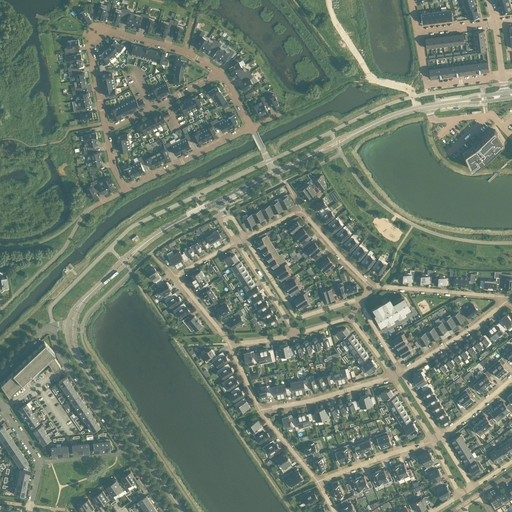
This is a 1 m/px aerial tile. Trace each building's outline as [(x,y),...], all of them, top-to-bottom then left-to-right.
[(105,13),(108,13),(111,4),(108,3),(107,5),(101,4),(100,7),(98,11),(99,12),(98,17),(103,19),(105,13)] [(511,4),(499,7),(501,13),(506,12),(505,11),(511,9),(511,4),(511,3),(510,4),(511,4)] [(475,6),(466,9),(468,14),(477,11),(478,11),(477,6),(475,6)] [(91,19),(85,9),(84,8),(79,11),(80,13),(80,14),(82,18),(82,17),(86,22),(91,19)] [(114,22),(113,22),(117,23),(118,23),(120,17),(123,17),(126,9),(122,8),(122,10),(116,8),(115,11),(113,15),(114,16),(112,21),(114,22)] [(127,9),(124,18),(128,19),(126,25),(132,26),(135,15),(135,13),(130,12),(130,10),(127,9)] [(477,11),(468,14),(469,19),(479,17),(477,11)] [(135,15),(132,26),(133,27),(136,28),(138,28),(139,22),(143,23),(145,14),(141,13),(141,15),(135,13),(135,15)] [(146,14),(144,23),(147,24),(146,26),(145,30),(151,32),(153,26),(154,22),(154,19),(149,17),(149,15),(146,14)] [(161,28),(160,34),(166,36),(167,32),(168,29),(171,30),(173,22),(174,20),(170,19),(170,21),(169,22),(164,20),(164,21),(162,20),(161,24),(162,24),(161,28)] [(174,38),(179,39),(181,34),(182,34),(183,29),(182,29),(183,26),(177,25),(178,21),(175,20),(172,31),(175,31),(174,38)] [(201,49),(208,38),(203,35),(204,33),(201,31),(197,39),(200,40),(196,46),(201,49)] [(213,41),(208,38),(201,49),(206,52),(210,47),(213,49),(217,41),(214,39),(213,41)] [(74,50),(73,47),(79,45),(78,39),(72,40),(68,41),(65,42),(66,48),(64,48),(65,52),(74,50)] [(115,40),(111,45),(112,45),(119,51),(121,53),(126,47),(124,45),(121,43),(120,44),(115,40)] [(213,56),(218,60),(225,48),(220,45),(221,43),(218,42),(214,49),(216,51),(213,56)] [(112,45),(111,45),(108,49),(115,56),(119,51),(112,45)] [(136,57),(139,46),(134,45),(132,49),(129,48),(128,54),(131,55),(136,57)] [(144,47),(139,46),(136,57),(141,58),(144,47)] [(149,49),(150,49),(144,47),(141,58),(147,60),(149,49)] [(230,51),(225,48),(218,60),(219,60),(219,61),(222,63),(222,62),(223,63),(226,57),(229,59),(234,51),(231,50),(230,51)] [(104,52),(110,60),(112,63),(117,59),(115,56),(108,49),(104,52)] [(155,50),(150,49),(149,49),(147,60),(152,61),(155,50)] [(160,52),(155,50),(152,61),(157,62),(160,52)] [(69,56),(70,61),(82,59),(81,53),(74,55),(74,51),(65,53),(66,56),(69,56)] [(167,58),(164,57),(165,53),(160,51),(160,52),(157,62),(162,64),(166,65),(167,58)] [(104,52),(99,55),(103,60),(101,61),(104,64),(110,60),(104,52)] [(176,57),(175,64),(185,66),(184,67),(185,67),(186,61),(180,60),(181,58),(176,57)] [(229,68),(233,73),(242,67),(242,66),(239,62),(242,60),(240,57),(233,62),(235,64),(229,68)] [(70,61),(69,61),(71,67),(68,67),(69,71),(77,69),(77,66),(83,65),(82,59),(70,61)] [(244,65),(242,66),(242,67),(233,73),(236,78),(241,74),(243,77),(251,72),(249,69),(247,70),(244,65)] [(103,80),(103,79),(114,77),(113,72),(112,69),(106,70),(106,73),(102,74),(103,80)] [(74,81),(86,78),(84,73),(78,74),(77,70),(69,72),(69,75),(73,75),(74,81)] [(254,75),(253,76),(251,73),(244,78),(246,81),(240,85),(244,91),(250,88),(249,86),(258,80),(254,75)] [(86,78),(74,81),(75,86),(72,87),(72,90),(81,89),(80,85),(87,84),(86,78)] [(166,82),(161,85),(166,94),(171,91),(166,82)] [(161,85),(156,87),(161,96),(166,94),(161,85)] [(208,92),(211,97),(220,91),(217,86),(208,92)] [(161,96),(156,87),(151,90),(156,99),(161,96)] [(117,93),(116,88),(105,90),(106,96),(109,95),(110,98),(117,97),(116,94),(117,93)] [(76,100),(89,98),(89,97),(90,97),(89,93),(88,93),(88,92),(82,93),(81,90),(72,91),(73,95),(75,95),(76,100)] [(211,97),(214,101),(223,96),(220,91),(211,97)] [(277,100),(275,96),(274,96),(273,93),(268,96),(267,94),(264,96),(268,104),(271,102),(274,108),(279,105),(277,100)] [(192,98),(193,98),(197,107),(202,105),(198,96),(192,98)] [(226,100),(223,96),(214,101),(217,106),(226,100)] [(268,104),(264,96),(261,97),(262,101),(257,103),(262,114),(268,111),(265,105),(268,104)] [(76,101),(72,101),(73,107),(75,106),(76,110),(85,108),(84,105),(87,104),(90,104),(89,98),(76,100),(76,101)] [(135,98),(130,100),(135,109),(140,107),(135,98)] [(192,110),(197,107),(193,98),(192,98),(188,101),(192,110)] [(130,100),(125,103),(130,112),(135,109),(130,100)] [(183,103),(187,112),(192,110),(188,101),(183,103)] [(130,112),(125,103),(120,105),(125,114),(130,112)] [(182,115),(187,112),(183,103),(178,105),(182,115)] [(263,114),(262,114),(257,103),(250,107),(253,112),(254,111),(257,117),(263,114)] [(120,105),(115,107),(120,116),(125,114),(120,105)] [(120,116),(115,107),(111,110),(113,115),(111,116),(113,120),(120,116)] [(94,119),(92,111),(85,113),(85,109),(76,111),(77,114),(79,114),(80,120),(87,119),(87,120),(94,119)] [(162,113),(158,116),(162,125),(167,122),(162,113)] [(235,114),(228,117),(233,126),(238,124),(235,119),(237,118),(235,114)] [(162,125),(158,116),(152,118),(153,118),(157,127),(162,125)] [(228,117),(224,120),(223,120),(228,129),(233,126),(228,117)] [(153,118),(152,118),(148,121),(152,130),(157,127),(153,118)] [(217,118),(214,120),(217,126),(220,125),(223,131),(228,129),(223,120),(224,120),(223,119),(218,121),(217,118)] [(217,126),(214,120),(210,122),(212,125),(208,128),(207,128),(212,137),(217,134),(214,128),(217,126)] [(147,132),(152,130),(148,121),(143,123),(147,132)] [(140,129),(142,134),(147,132),(143,123),(136,126),(138,130),(140,129)] [(188,133),(191,139),(194,138),(197,144),(202,142),(202,141),(202,142),(197,131),(192,134),(188,125),(185,127),(188,133)] [(207,127),(202,129),(207,139),(212,137),(207,128),(208,128),(207,127)] [(207,139),(202,129),(197,131),(202,142),(202,141),(207,139)] [(469,156),(466,157),(466,158),(470,166),(471,166),(472,165),(474,168),(486,160),(490,156),(489,155),(491,153),(492,154),(502,145),(503,144),(504,144),(504,143),(504,142),(504,141),(503,141),(497,132),(496,130),(495,129),(494,129),(494,130),(493,130),(477,146),(476,147),(466,153),(469,156)] [(83,135),(84,141),(97,138),(96,132),(89,133),(89,130),(80,132),(81,135),(83,135)] [(181,140),(181,141),(186,150),(191,147),(188,141),(191,139),(188,133),(184,134),(186,137),(181,140)] [(98,144),(97,138),(84,141),(85,146),(83,147),(84,150),(92,148),(92,145),(98,144)] [(170,142),(167,143),(170,149),(173,148),(176,155),(181,152),(177,143),(176,141),(175,141),(171,144),(170,142)] [(177,143),(181,152),(186,150),(181,141),(177,143)] [(170,149),(167,143),(164,145),(165,147),(160,150),(160,151),(161,151),(165,160),(170,158),(167,151),(170,149)] [(88,160),(101,157),(100,156),(101,156),(100,153),(100,152),(93,153),(93,149),(84,151),(85,155),(87,154),(88,160)] [(160,151),(156,153),(160,163),(165,160),(161,151),(160,151)] [(160,163),(156,153),(151,156),(155,165),(160,163)] [(144,154),(141,156),(144,162),(147,161),(150,167),(155,165),(151,156),(146,158),(144,154)] [(134,163),(135,164),(139,173),(144,170),(141,164),(144,162),(141,156),(138,158),(139,160),(134,163)] [(87,169),(89,169),(96,168),(95,164),(102,163),(102,162),(102,158),(101,158),(101,157),(88,160),(89,166),(87,166),(87,169)] [(135,164),(130,166),(134,175),(139,173),(135,164)] [(129,178),(134,175),(130,166),(130,165),(124,168),(125,169),(123,170),(125,173),(127,172),(129,178)] [(310,172),(307,174),(311,179),(312,180),(316,186),(318,184),(322,188),(327,185),(323,180),(325,179),(322,175),(315,179),(315,178),(310,172)] [(109,190),(109,191),(114,188),(111,182),(113,181),(111,177),(109,177),(108,176),(103,178),(109,190)] [(94,181),(98,189),(101,187),(104,193),(109,190),(103,178),(98,181),(97,179),(94,181)] [(311,179),(303,185),(311,196),(316,192),(313,188),(316,186),(312,180),(311,179)] [(98,189),(94,181),(91,182),(92,184),(86,187),(87,189),(87,190),(89,194),(92,199),(98,196),(95,190),(98,189)] [(306,199),(311,196),(303,185),(298,188),(306,199)] [(281,199),(279,200),(283,209),(292,205),(292,203),(294,202),(289,192),(287,194),(280,197),(281,199)] [(283,209),(279,200),(278,198),(271,201),(272,203),(270,205),(274,214),(283,209)] [(320,214),(329,208),(323,199),(319,202),(318,202),(316,204),(316,205),(314,206),(314,207),(313,207),(316,210),(317,210),(320,214)] [(270,205),(261,209),(265,218),(274,214),(270,205)] [(335,216),(329,208),(320,214),(323,218),(322,218),(323,219),(322,219),(324,222),(325,222),(328,221),(331,219),(335,216)] [(256,223),(265,218),(261,209),(251,214),(256,223)] [(244,222),(241,223),(244,227),(246,226),(247,227),(256,223),(251,214),(242,218),(244,222)] [(331,227),(330,228),(331,228),(330,229),(332,232),(333,231),(333,232),(336,230),(336,231),(339,228),(344,224),(338,216),(328,223),(331,227)] [(292,232),(297,228),(301,225),(297,220),(288,228),(292,232)] [(339,237),(338,238),(339,238),(338,239),(341,241),(342,241),(344,239),(344,240),(347,238),(347,237),(352,233),(345,225),(336,233),(339,237)] [(298,239),(307,232),(303,227),(299,231),(297,228),(292,232),(291,233),(294,236),(295,235),(298,239)] [(212,233),(212,234),(218,244),(222,242),(221,241),(222,241),(221,240),(225,238),(222,231),(219,233),(217,229),(212,233)] [(303,247),(309,243),(309,242),(307,240),(311,236),(307,232),(298,239),(297,241),(300,245),(301,245),(303,247)] [(205,239),(209,246),(213,244),(214,245),(215,245),(215,246),(218,244),(212,234),(204,238),(205,239)] [(256,241),(261,248),(271,241),(266,235),(256,241)] [(350,250),(350,251),(352,249),(353,249),(355,247),(355,246),(359,242),(352,235),(344,243),(347,246),(347,247),(347,248),(349,251),(350,250)] [(205,239),(198,243),(202,250),(205,248),(206,251),(209,249),(209,248),(210,248),(209,246),(205,239)] [(275,248),(271,241),(261,248),(265,255),(275,248)] [(190,246),(190,247),(191,247),(195,254),(197,253),(199,255),(202,253),(201,252),(203,252),(202,250),(198,243),(197,242),(190,246)] [(302,248),(308,255),(319,246),(315,242),(311,245),(309,243),(303,247),(302,248)] [(355,256),(356,257),(358,260),(359,259),(359,260),(361,257),(362,258),(364,255),(363,255),(368,250),(361,243),(353,252),(356,255),(355,256)] [(315,261),(321,257),(319,254),(323,251),(319,246),(308,255),(312,260),(313,259),(315,261)] [(187,258),(190,257),(191,259),(195,257),(194,256),(195,256),(195,254),(191,247),(190,247),(183,251),(184,253),(187,258)] [(265,255),(269,261),(279,255),(279,254),(275,248),(265,255)] [(179,251),(174,254),(180,265),(184,263),(183,263),(184,262),(183,261),(188,259),(187,258),(184,253),(181,254),(179,251)] [(177,267),(180,265),(174,254),(174,253),(168,256),(172,264),(173,267),(175,266),(176,267),(177,266),(177,267)] [(281,253),(279,254),(279,255),(269,261),(274,268),(278,265),(281,263),(286,260),(281,253)] [(370,266),(371,266),(373,264),(372,263),(376,258),(371,254),(370,255),(368,253),(361,261),(365,264),(364,265),(365,266),(367,268),(368,268),(370,266)] [(232,262),(234,265),(239,261),(234,254),(232,256),(231,255),(225,259),(228,264),(232,262)] [(319,263),(323,268),(331,260),(327,256),(323,259),(321,257),(315,261),(318,264),(319,263)] [(379,273),(380,273),(382,271),(384,268),(388,262),(379,257),(373,267),(377,270),(376,271),(377,271),(376,272),(379,274),(379,273)] [(335,265),(331,260),(323,268),(326,272),(325,273),(328,276),(333,271),(331,268),(335,265)] [(230,267),(233,272),(243,265),(240,261),(239,261),(234,265),(230,267)] [(282,266),(281,263),(278,265),(280,268),(275,270),(278,275),(288,269),(290,268),(287,263),(282,266)] [(233,272),(236,276),(246,270),(243,265),(233,272)] [(153,279),(156,282),(161,279),(157,272),(153,266),(149,269),(151,273),(150,274),(151,274),(149,275),(152,280),(153,279)] [(288,269),(278,275),(281,280),(286,277),(287,280),(288,279),(291,278),(289,275),(291,274),(288,269)] [(192,279),(194,282),(200,278),(202,277),(204,276),(205,275),(202,270),(194,275),(194,274),(192,276),(193,277),(192,278),(192,279)] [(239,281),(241,280),(249,275),(246,270),(236,276),(239,281)] [(406,280),(413,281),(414,275),(409,274),(410,272),(405,272),(404,274),(403,274),(403,275),(399,275),(399,280),(406,281),(406,280)] [(417,276),(416,282),(423,282),(431,282),(432,276),(427,276),(427,274),(422,274),(422,275),(421,275),(421,276),(417,276)] [(511,277),(508,278),(508,274),(502,274),(501,281),(505,281),(504,289),(509,290),(509,288),(511,288),(511,287),(511,277)] [(252,279),(249,275),(241,280),(244,284),(244,285),(252,279)] [(295,275),(291,278),(288,279),(289,282),(285,285),(288,289),(298,283),(298,284),(300,282),(295,275)] [(434,278),(434,283),(441,284),(441,283),(449,284),(449,277),(445,277),(445,275),(440,275),(440,277),(439,277),(438,278),(434,278)] [(202,277),(200,278),(194,282),(196,286),(196,285),(197,286),(198,285),(200,289),(209,284),(204,276),(202,277)] [(462,286),(468,287),(469,277),(454,276),(454,279),(453,278),(452,283),(453,283),(453,286),(459,286),(459,287),(462,288),(462,286)] [(488,280),(484,280),(484,288),(485,288),(485,289),(488,289),(488,288),(496,289),(496,283),(499,284),(500,277),(498,277),(496,277),(496,281),(491,280),(488,279),(488,280)] [(159,292),(160,291),(169,285),(167,281),(167,282),(166,281),(164,283),(161,279),(156,282),(156,283),(157,285),(155,287),(159,292)] [(245,290),(253,285),(255,284),(252,279),(244,285),(244,284),(242,285),(245,290)] [(335,289),(336,292),(339,291),(341,296),(347,295),(342,282),(337,283),(337,285),(334,286),(335,289)] [(207,289),(204,292),(206,294),(205,295),(207,298),(208,298),(210,302),(217,298),(210,288),(213,286),(211,283),(206,287),(207,289)] [(301,288),(298,284),(298,283),(288,289),(291,294),(296,291),(297,294),(300,292),(298,290),(301,288)] [(358,290),(356,284),(351,286),(350,283),(345,285),(347,293),(358,290)] [(172,288),(169,285),(160,291),(159,292),(164,299),(166,298),(172,294),(169,290),(171,289),(171,288),(172,288)] [(245,290),(249,297),(258,292),(260,291),(259,290),(259,289),(257,286),(255,288),(253,285),(245,290)] [(324,302),(329,300),(326,289),(325,287),(320,289),(321,294),(318,295),(319,298),(322,297),(324,302)] [(331,288),(326,289),(329,300),(334,298),(333,293),(336,292),(335,289),(332,290),(331,288)] [(166,298),(164,299),(170,308),(176,304),(179,302),(181,300),(181,299),(179,296),(178,296),(177,297),(174,292),(172,294),(166,298)] [(254,304),(255,303),(262,299),(264,298),(263,297),(264,296),(262,293),(260,295),(258,292),(249,297),(254,304)] [(300,292),(297,294),(298,297),(294,300),(297,304),(307,298),(307,299),(309,297),(306,292),(302,295),(300,292)] [(390,299),(383,302),(374,308),(377,313),(375,314),(381,324),(383,324),(384,325),(394,319),(399,316),(410,310),(408,308),(410,308),(404,297),(402,298),(401,296),(392,302),(390,299)] [(223,305),(217,310),(221,317),(231,310),(227,303),(226,303),(225,302),(227,300),(225,297),(219,301),(221,304),(222,304),(223,305)] [(307,298),(297,304),(300,309),(305,306),(306,307),(311,306),(307,299),(307,298)] [(264,302),(262,299),(255,303),(260,310),(267,306),(268,305),(268,303),(266,300),(264,302)] [(189,310),(190,310),(188,307),(187,307),(187,306),(186,307),(183,303),(173,310),(179,318),(182,315),(184,314),(185,315),(188,313),(187,312),(190,311),(189,310)] [(473,304),(464,311),(469,318),(472,315),(472,316),(476,314),(475,313),(478,311),(473,304)] [(263,318),(271,313),(273,312),(272,310),(273,310),(271,307),(269,309),(267,306),(260,310),(259,311),(263,318)] [(453,314),(451,316),(456,324),(465,319),(458,308),(452,312),(453,314)] [(234,328),(237,326),(242,326),(242,323),(244,322),(240,316),(243,314),(241,309),(234,314),(236,317),(229,321),(230,323),(229,324),(232,327),(232,326),(234,328)] [(273,315),(271,313),(263,318),(268,325),(277,319),(277,317),(275,314),(273,315)] [(445,320),(442,321),(448,330),(456,324),(451,316),(450,314),(443,318),(445,320)] [(499,321),(500,322),(506,330),(506,329),(511,324),(511,323),(510,321),(511,320),(510,319),(511,319),(508,315),(507,315),(506,314),(503,317),(504,318),(499,321)] [(188,316),(183,320),(186,325),(189,322),(195,330),(198,327),(199,328),(202,325),(199,321),(198,319),(197,319),(194,315),(190,319),(188,316)] [(436,325),(434,327),(439,335),(448,330),(442,321),(441,319),(435,323),(436,325)] [(503,331),(506,330),(500,322),(496,325),(495,324),(494,324),(491,326),(498,335),(499,337),(504,333),(503,331)] [(485,333),(485,334),(490,340),(490,341),(491,341),(498,335),(491,326),(488,328),(488,329),(489,331),(485,333)] [(346,338),(351,334),(345,327),(343,329),(342,328),(336,333),(340,338),(343,335),(346,338)] [(434,327),(425,332),(430,341),(439,335),(434,327)] [(422,346),(430,341),(425,332),(416,338),(422,346)] [(343,341),(340,343),(343,347),(346,345),(355,338),(352,333),(351,334),(346,338),(343,340),(343,341)] [(393,340),(395,344),(406,338),(403,333),(393,340)] [(484,346),(490,341),(490,340),(485,334),(483,336),(481,334),(478,336),(479,337),(477,338),(478,338),(483,345),(484,346)] [(321,339),(324,347),(324,348),(329,347),(328,345),(333,344),(331,336),(326,337),(325,335),(322,336),(321,337),(321,339)] [(319,348),(324,347),(321,339),(317,340),(316,338),(313,339),(312,340),(312,341),(315,349),(315,350),(320,349),(319,348)] [(346,345),(343,347),(346,351),(349,349),(359,342),(355,338),(346,345)] [(406,338),(395,344),(398,349),(409,343),(406,338)] [(470,342),(471,343),(476,349),(477,350),(483,345),(478,338),(475,341),(474,339),(471,341),(472,341),(470,342)] [(306,352),(315,349),(312,341),(308,342),(307,340),(304,341),(304,342),(303,342),(303,344),(306,352)] [(44,342),(36,349),(27,358),(22,363),(21,365),(20,364),(0,384),(8,395),(14,390),(18,386),(28,377),(30,379),(33,378),(35,376),(32,373),(54,352),(44,342)] [(349,349),(352,354),(362,347),(359,342),(349,349)] [(302,353),(306,352),(303,344),(299,345),(298,343),(295,344),(294,345),(297,356),(302,355),(302,353)] [(398,349),(401,354),(412,347),(409,343),(398,349)] [(470,355),(476,349),(471,343),(468,345),(467,343),(464,345),(465,346),(463,347),(464,347),(469,354),(470,355)] [(287,344),(283,345),(286,355),(291,354),(290,354),(295,353),(293,346),(289,347),(288,344),(287,345),(287,344)] [(287,359),(286,355),(283,345),(280,345),(280,346),(279,346),(280,349),(275,350),(277,357),(281,356),(282,361),(287,359)] [(352,354),(356,358),(365,351),(362,347),(352,354)] [(415,352),(412,347),(401,354),(404,359),(415,352)] [(456,351),(457,352),(462,358),(463,359),(469,354),(464,347),(461,349),(460,347),(457,350),(458,350),(456,351)] [(206,362),(212,359),(216,356),(211,349),(208,351),(207,349),(205,351),(204,350),(201,352),(202,353),(201,354),(206,362)] [(260,364),(266,362),(263,349),(259,350),(260,351),(259,351),(259,352),(255,353),(256,360),(259,359),(260,364)] [(263,349),(266,362),(275,360),(273,349),(268,350),(268,349),(267,349),(263,349)] [(511,351),(511,350),(510,349),(502,355),(507,360),(509,358),(511,361),(511,351)] [(361,361),(366,357),(368,355),(365,351),(356,358),(359,362),(361,361)] [(222,352),(216,356),(212,359),(217,367),(223,363),(223,364),(226,362),(226,361),(228,359),(228,358),(227,356),(226,356),(226,355),(225,356),(222,352)] [(257,362),(256,360),(255,353),(254,352),(249,353),(248,352),(244,353),(245,354),(244,354),(245,359),(246,359),(246,360),(247,360),(248,364),(257,362)] [(449,355),(450,356),(455,363),(456,364),(462,358),(457,352),(454,354),(453,352),(450,354),(450,355),(449,355)] [(47,360),(53,369),(53,370),(60,365),(53,354),(47,360)] [(450,356),(447,358),(446,356),(443,359),(442,360),(443,361),(449,369),(450,370),(454,367),(452,365),(455,363),(450,356)] [(364,370),(374,362),(372,359),(371,360),(371,359),(369,361),(366,357),(361,361),(363,364),(361,366),(364,370)] [(501,357),(499,360),(494,363),(503,373),(505,372),(505,371),(507,369),(503,364),(505,362),(501,357)] [(443,374),(449,369),(443,361),(440,363),(439,361),(436,363),(435,364),(443,374)] [(374,362),(364,370),(367,374),(369,372),(370,373),(375,370),(374,368),(376,366),(377,365),(374,362)] [(231,373),(234,371),(233,370),(234,370),(232,367),(231,367),(230,368),(227,363),(217,370),(222,378),(228,375),(229,375),(231,373)] [(494,363),(490,367),(487,369),(491,374),(494,372),(498,377),(501,375),(503,373),(494,363)] [(339,370),(342,382),(346,380),(347,380),(346,378),(351,377),(352,376),(351,374),(351,371),(349,371),(348,368),(339,370)] [(329,372),(330,374),(333,382),(337,381),(337,382),(338,382),(338,383),(342,382),(339,370),(333,372),(333,371),(329,372)] [(484,372),(480,376),(488,385),(490,383),(492,381),(488,377),(491,375),(487,370),(484,372)] [(413,378),(415,381),(424,376),(426,375),(423,371),(421,372),(420,371),(414,374),(415,376),(413,377),(413,378)] [(325,384),(328,383),(329,385),(332,384),(333,383),(333,382),(330,374),(329,374),(322,376),(325,384)] [(235,379),(232,375),(222,382),(228,390),(233,386),(234,387),(237,385),(236,384),(239,383),(238,382),(239,382),(237,379),(236,379),(236,378),(235,379)] [(313,375),(305,377),(306,379),(306,381),(308,389),(312,388),(313,390),(316,389),(316,388),(317,388),(317,386),(314,378),(313,375)] [(66,376),(58,381),(62,386),(69,381),(66,376)] [(322,376),(314,378),(317,386),(320,385),(321,388),(324,387),(324,386),(325,386),(325,384),(322,376)] [(426,380),(424,376),(415,381),(417,385),(417,384),(418,385),(420,383),(422,387),(428,384),(426,380)] [(484,388),(486,386),(486,387),(488,385),(480,376),(476,379),(484,388)] [(308,389),(306,381),(306,379),(297,381),(299,392),(303,392),(303,391),(304,391),(304,390),(308,389)] [(476,379),(472,383),(470,384),(472,386),(474,385),(479,392),(482,390),(484,388),(476,379)] [(62,386),(59,388),(62,393),(65,391),(72,386),(69,381),(62,386)] [(299,392),(297,381),(291,382),(291,386),(289,387),(290,393),(294,392),(295,393),(296,393),(299,392)] [(425,396),(426,395),(433,391),(434,390),(430,383),(428,384),(422,387),(421,388),(423,391),(421,392),(423,395),(424,395),(425,396)] [(285,384),(279,385),(281,396),(285,396),(285,395),(286,395),(285,393),(290,393),(289,387),(286,387),(285,384)] [(271,395),(269,385),(267,385),(261,386),(262,390),(260,391),(261,392),(260,392),(261,397),(262,397),(262,398),(266,398),(266,396),(271,395)] [(281,396),(279,385),(270,387),(269,385),(271,395),(271,397),(276,395),(276,397),(277,397),(281,396)] [(72,386),(65,391),(68,395),(75,390),(72,386)] [(241,396),(244,394),(244,393),(242,390),(242,391),(241,390),(240,391),(237,387),(231,391),(232,394),(230,395),(234,401),(239,398),(242,396),(241,396)] [(468,387),(461,392),(469,403),(471,401),(473,399),(469,394),(472,392),(468,387)] [(386,390),(380,394),(383,399),(387,397),(388,399),(389,400),(394,396),(393,395),(390,389),(387,391),(386,390)] [(78,394),(75,390),(68,395),(71,400),(78,394)] [(429,403),(430,402),(437,398),(433,391),(426,395),(428,398),(426,399),(428,402),(429,403)] [(467,404),(469,403),(461,392),(454,398),(458,403),(460,401),(464,406),(467,404)] [(71,400),(74,404),(81,399),(78,394),(71,400)] [(376,403),(374,396),(369,398),(368,395),(367,394),(364,396),(367,406),(372,405),(371,404),(376,403)] [(356,402),(358,408),(362,407),(367,406),(364,396),(360,397),(360,398),(360,400),(356,402)] [(389,400),(386,401),(389,406),(399,400),(396,396),(394,396),(389,400)] [(234,404),(239,411),(242,409),(243,410),(244,409),(244,410),(249,407),(248,406),(250,405),(247,402),(246,403),(243,398),(234,404)] [(433,410),(435,409),(442,405),(437,398),(430,402),(432,405),(430,407),(432,409),(433,409),(433,410)] [(81,399),(74,404),(77,408),(84,403),(81,399)] [(347,401),(346,401),(346,403),(347,403),(349,411),(357,409),(358,408),(356,402),(356,400),(355,401),(351,402),(350,399),(347,400),(347,401)] [(399,400),(389,406),(392,411),(402,405),(399,400)] [(26,403),(19,408),(22,413),(29,408),(32,406),(29,402),(26,403)] [(338,404),(337,404),(338,406),(340,414),(341,414),(342,416),(349,414),(349,411),(347,403),(346,403),(342,404),(342,402),(338,403),(338,404)] [(501,403),(498,405),(499,405),(506,415),(510,411),(511,414),(511,413),(511,408),(509,404),(506,406),(503,402),(501,403)] [(87,408),(84,403),(77,408),(75,410),(78,414),(80,413),(87,408)] [(329,406),(328,407),(329,409),(331,416),(339,414),(340,414),(338,406),(337,406),(333,407),(333,405),(329,406)] [(392,411),(395,416),(395,415),(404,410),(402,405),(392,411)] [(438,417),(439,416),(446,412),(442,405),(435,409),(437,412),(435,414),(436,417),(437,416),(438,417)] [(502,418),(506,415),(499,405),(497,407),(496,406),(494,408),(502,418)] [(323,407),(319,409),(322,419),(323,419),(327,417),(330,416),(331,416),(329,409),(328,410),(325,411),(324,408),(323,408),(323,407)] [(22,413),(25,417),(32,412),(29,408),(22,413)] [(87,408),(80,413),(83,417),(90,412),(87,408)] [(492,410),(490,411),(493,416),(491,418),(494,422),(497,420),(497,421),(502,418),(494,408),(492,410)] [(311,415),(313,420),(313,421),(317,420),(318,422),(323,421),(323,419),(322,419),(319,409),(316,410),(315,411),(316,413),(311,415)] [(404,410),(395,415),(395,416),(398,420),(407,414),(404,410)] [(32,412),(25,417),(28,422),(35,417),(38,415),(35,411),(33,413),(32,412)] [(83,417),(86,422),(93,417),(90,412),(83,417)] [(450,419),(446,412),(439,416),(441,419),(439,421),(441,424),(441,423),(442,425),(450,419)] [(305,413),(301,414),(305,427),(311,425),(310,421),(313,420),(311,415),(311,413),(306,414),(306,413),(305,413)] [(296,429),(305,427),(301,414),(298,415),(298,416),(297,416),(297,417),(293,418),(295,426),(296,429)] [(407,414),(398,420),(401,425),(402,424),(408,420),(410,419),(407,414)] [(35,417),(28,422),(31,427),(38,421),(41,420),(38,415),(35,417)] [(287,428),(295,426),(293,418),(292,416),(287,417),(286,416),(283,417),(283,419),(282,419),(284,424),(285,425),(286,424),(287,428)] [(481,420),(488,429),(493,426),(492,424),(494,422),(491,418),(489,420),(486,416),(485,416),(483,418),(481,420)] [(93,417),(86,422),(89,426),(96,421),(93,417)] [(479,421),(477,423),(484,432),(488,429),(481,420),(481,419),(479,421)] [(261,425),(260,423),(258,420),(257,421),(256,420),(252,423),(251,424),(252,425),(249,428),(253,434),(262,428),(260,426),(261,425)] [(408,420),(402,424),(404,427),(404,428),(406,432),(416,426),(414,423),(413,423),(410,424),(408,420)] [(99,426),(96,421),(89,426),(92,431),(99,426)] [(480,436),(484,432),(477,423),(477,422),(475,424),(473,426),(480,436)] [(44,429),(44,430),(46,428),(43,423),(33,430),(36,435),(44,429)] [(416,426),(406,432),(409,436),(410,436),(411,438),(414,436),(413,435),(416,433),(415,432),(417,431),(417,430),(418,429),(416,426)] [(263,428),(262,428),(253,434),(259,443),(264,439),(265,440),(268,438),(267,437),(270,436),(269,435),(270,435),(268,432),(267,432),(266,432),(263,428)] [(36,435),(39,439),(47,434),(44,430),(44,429),(36,435)] [(6,430),(0,434),(0,441),(2,440),(9,435),(6,430)] [(390,430),(381,433),(386,445),(389,444),(388,444),(391,443),(389,437),(392,436),(390,430)] [(386,445),(381,433),(373,436),(375,442),(378,441),(380,447),(383,446),(386,445)] [(461,433),(452,439),(454,444),(463,439),(464,438),(461,433)] [(47,434),(39,439),(43,444),(50,439),(49,438),(47,434)] [(2,440),(5,444),(12,439),(9,435),(2,440)] [(369,439),(365,440),(364,441),(368,449),(370,449),(373,448),(373,447),(370,441),(372,440),(371,437),(369,438),(369,439)] [(368,450),(368,449),(364,441),(365,440),(364,438),(358,440),(362,451),(363,451),(365,450),(365,451),(368,450)] [(5,445),(3,446),(6,450),(8,449),(15,444),(12,439),(5,444),(5,445)] [(463,439),(454,444),(457,449),(466,444),(463,439)] [(268,455),(274,451),(274,452),(277,450),(277,449),(279,447),(279,446),(277,443),(277,444),(276,443),(275,444),(273,440),(263,447),(268,455)] [(363,452),(363,451),(362,451),(358,440),(350,443),(353,450),(356,449),(357,453),(360,452),(360,453),(363,452)] [(509,453),(511,450),(511,446),(508,441),(509,441),(508,440),(503,443),(509,453)] [(312,452),(313,455),(319,453),(318,450),(319,449),(317,443),(315,444),(314,442),(309,444),(310,446),(304,448),(306,454),(307,454),(312,452)] [(509,453),(503,443),(498,446),(499,448),(500,447),(505,456),(509,453)] [(8,449),(11,453),(18,448),(15,444),(8,449)] [(340,447),(345,461),(348,460),(348,459),(351,458),(348,451),(351,450),(349,444),(340,447)] [(466,444),(457,449),(460,453),(469,448),(466,444)] [(345,461),(340,447),(331,450),(334,456),(337,455),(339,462),(342,461),(342,462),(345,461)] [(495,450),(500,459),(505,456),(500,447),(499,448),(495,450)] [(11,453),(10,454),(13,459),(21,453),(18,448),(11,453)] [(469,448),(460,453),(463,458),(471,453),(469,448)] [(495,450),(494,449),(489,452),(492,456),(490,458),(494,462),(495,461),(496,462),(500,459),(495,450)] [(420,461),(432,455),(430,452),(429,452),(426,453),(426,451),(420,454),(420,455),(418,457),(420,461)] [(16,463),(17,463),(17,462),(25,457),(21,453),(13,459),(16,463)] [(286,458),(283,453),(277,458),(283,468),(281,469),(283,472),(292,466),(290,464),(291,462),(288,457),(286,458)] [(471,453),(463,458),(466,463),(468,461),(474,458),(471,453)] [(433,459),(432,455),(420,461),(423,465),(425,464),(427,468),(433,465),(431,461),(433,460),(433,459)] [(28,462),(25,457),(17,462),(17,463),(20,467),(26,462),(27,463),(28,462)] [(317,465),(319,471),(325,468),(323,463),(325,462),(323,457),(315,460),(313,461),(315,466),(317,465)] [(470,471),(481,464),(478,460),(476,462),(474,458),(468,461),(471,465),(468,466),(469,467),(468,468),(470,471)] [(20,467),(20,471),(19,471),(28,473),(29,468),(29,467),(27,463),(26,462),(20,467)] [(398,465),(404,478),(413,474),(410,468),(407,470),(404,463),(401,464),(398,465)] [(481,464),(470,471),(472,474),(473,474),(476,473),(476,474),(479,473),(479,474),(483,472),(481,470),(484,468),(481,464)] [(395,482),(404,478),(398,465),(395,466),(396,466),(393,468),(395,474),(392,476),(395,482)] [(424,469),(429,478),(440,472),(438,469),(437,468),(435,469),(433,465),(427,468),(424,469)] [(378,470),(384,484),(392,480),(390,474),(387,475),(384,469),(381,470),(380,469),(378,470)] [(27,478),(28,473),(19,471),(20,471),(17,470),(16,476),(18,476),(27,478)] [(384,484),(378,470),(375,471),(376,472),(372,473),(375,480),(372,481),(375,487),(384,484)] [(141,488),(144,486),(139,478),(137,480),(131,471),(126,475),(132,484),(137,482),(141,488)] [(288,473),(282,477),(286,483),(289,481),(292,485),(303,478),(298,471),(290,476),(288,473)] [(442,475),(440,472),(429,478),(431,482),(433,481),(435,485),(441,482),(439,478),(441,476),(442,475)] [(128,488),(132,484),(126,475),(121,478),(128,488)] [(361,476),(358,477),(364,490),(372,486),(370,481),(367,482),(364,475),(361,476)] [(26,484),(27,478),(18,476),(16,476),(15,482),(16,482),(26,484)] [(364,490),(358,477),(355,478),(356,479),(353,480),(355,487),(352,488),(355,494),(364,490)] [(116,480),(111,483),(118,493),(118,494),(123,491),(116,480)] [(443,486),(441,482),(435,485),(437,489),(435,490),(437,494),(448,489),(447,485),(446,486),(446,485),(443,486)] [(118,493),(111,483),(106,487),(113,496),(118,493)] [(344,494),(338,484),(333,487),(335,492),(333,494),(336,498),(338,497),(344,494)] [(24,495),(25,489),(15,487),(13,487),(11,492),(14,493),(14,494),(18,494),(24,495)] [(450,492),(448,489),(437,494),(439,499),(441,498),(443,500),(446,498),(446,497),(448,496),(447,494),(450,493),(449,492),(450,492)] [(103,490),(98,494),(104,503),(109,500),(103,490)] [(307,491),(300,495),(302,499),(304,498),(307,504),(308,504),(309,505),(315,501),(314,501),(318,499),(317,498),(318,497),(316,494),(314,492),(309,495),(307,491)] [(509,499),(505,492),(500,494),(505,502),(504,502),(505,503),(510,500),(509,499)] [(98,494),(93,497),(99,507),(104,503),(98,494)] [(505,502),(500,494),(495,497),(500,505),(504,502),(505,502)] [(150,500),(147,495),(138,501),(141,506),(150,500)] [(425,504),(429,502),(426,497),(426,496),(422,498),(421,496),(416,498),(422,509),(425,507),(426,506),(425,504)] [(500,505),(495,497),(490,499),(496,509),(501,506),(500,505)] [(419,511),(422,509),(416,498),(412,500),(413,502),(409,504),(412,510),(416,508),(418,511),(418,510),(419,511)] [(88,499),(83,502),(89,511),(95,509),(88,499)] [(343,507),(341,508),(343,511),(347,511),(350,511),(352,511),(356,510),(351,502),(350,500),(348,501),(347,499),(341,502),(343,504),(342,505),(343,507)] [(144,510),(153,504),(150,500),(141,506),(144,510)] [(89,511),(83,502),(78,506),(82,511),(89,511)]
